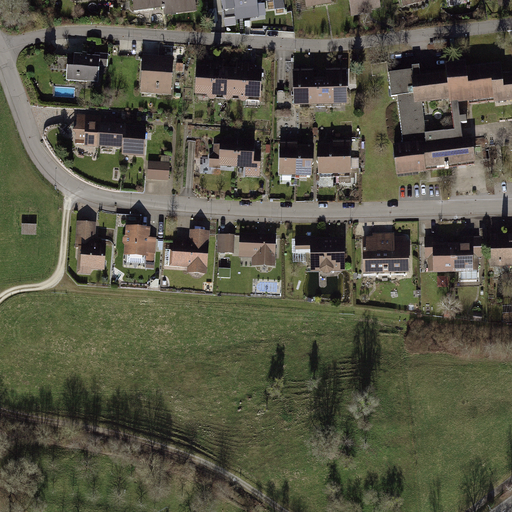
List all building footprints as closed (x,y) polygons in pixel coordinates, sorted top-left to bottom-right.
[(135,0),(137,11),(167,8),(168,16),(194,13),(192,0),(135,0)] [(255,0),(224,0),(226,11),(237,9),(238,19),(257,17),(255,0)] [(380,0),(351,0),(355,19),(383,13),(380,0)] [(426,0),(405,0),(409,12),(428,7),(426,0)] [(84,57),(75,56),(74,69),(68,68),(67,82),(98,83),(99,66),(108,67),(108,55),(96,55),(96,58),(87,57),(87,54),(84,54),(84,57)] [(171,62),(145,60),(144,92),(169,94),(171,62)] [(398,149),(401,173),(476,164),(473,141),(465,142),(460,104),(496,99),(497,104),(511,101),(511,76),(501,78),(500,67),(468,71),(467,64),(447,66),(447,71),(422,74),(421,66),(413,67),(413,71),(391,74),(394,97),(400,96),(407,148),(398,149)] [(262,72),(196,69),(195,98),(261,101),(262,72)] [(313,75),(295,76),(296,107),(349,106),(348,74),(327,74),(328,82),(313,82),(313,75)] [(115,120),(80,118),(79,145),(126,147),(125,155),(144,156),(145,131),(114,129),(115,120)] [(254,144),(223,143),(221,167),(248,168),(248,175),(260,176),(261,152),(254,151),(254,144)] [(279,177),(313,177),(313,147),(280,147),(279,177)] [(320,147),(320,178),(351,178),(350,147),(320,147)] [(168,166),(151,165),(150,180),(167,181),(168,166)] [(39,226),(24,226),(23,237),(39,238),(39,226)] [(103,229),(82,228),(81,247),(86,248),(84,273),(107,275),(109,249),(102,249),(103,229)] [(155,233),(132,231),(130,263),(160,265),(162,243),(155,243),(155,233)] [(197,246),(181,245),(180,272),(214,273),(215,236),(198,235),(197,246)] [(237,237),(220,236),(219,255),(236,256),(237,237)] [(278,238),(241,236),(240,258),(254,259),(254,268),(277,269),(278,238)] [(443,238),(430,239),(431,257),(436,257),(437,274),(476,273),(476,258),(483,257),(482,237),(469,237),(469,247),(444,248),(443,238)] [(511,238),(494,239),(495,269),(511,268),(511,238)] [(346,239),(296,240),(297,255),(311,255),(311,273),(347,273),(346,239)] [(399,240),(369,240),(370,276),(412,275),(411,247),(400,248),(399,240)] [(439,287),(450,287),(449,277),(439,277),(439,287)]
